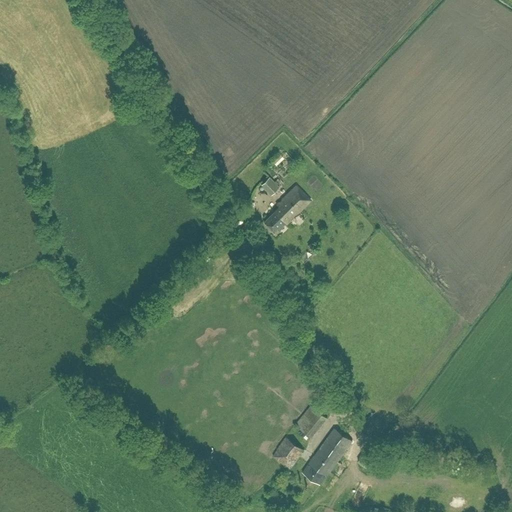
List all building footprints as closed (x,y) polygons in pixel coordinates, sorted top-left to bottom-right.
[(274,182),(266,189),(271,194),(279,187),(274,182)] [(296,185),(276,204),(278,207),(263,222),(273,232),(276,229),(278,231),(310,200),(296,185)] [(327,427),(325,413),(314,414),(315,417),(310,418),(311,422),(304,423),(305,430),(327,427)] [(302,472),(320,484),(352,440),(334,428),(302,472)] [(290,469),(304,449),(285,436),(277,447),(276,450),(272,456),(290,469)] [(365,450),(359,458),(365,462),(371,454),(365,450)] [(410,463),(418,466),(422,454),(413,452),(410,463)] [(438,471),(440,460),(425,456),(422,467),(438,471)] [(336,467),(338,475),(347,473),(346,466),(336,467)]
